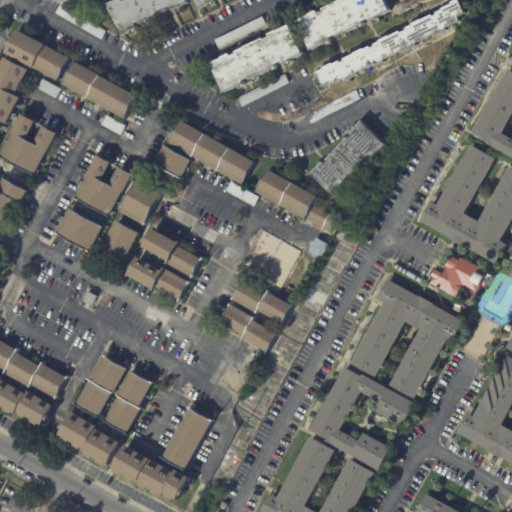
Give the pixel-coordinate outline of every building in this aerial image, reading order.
[(176,11),(174,12),(172,8),(168,10),(169,11),(149,22),(149,21),(141,25),(140,24),(137,26),(139,29),(123,37),(107,7),(114,3),(114,4),(121,0),(123,0),(125,4),(129,2),(128,0),(187,0),(190,5),(183,8),(176,11)] [(219,0),(202,8),(198,0),(219,0)] [(380,18),(372,21),(372,20),(365,23),(366,25),(338,38),(338,37),(333,40),(334,42),(326,46),(325,45),(313,51),(300,23),(313,17),(312,16),(320,12),(321,15),(328,12),(327,10),(347,0),(388,0),(394,12),(380,18)] [(460,22),(447,29),(448,30),(435,37),(434,36),(416,45),(417,46),(403,53),(402,52),(389,58),(390,60),(376,67),(375,65),(358,73),(359,75),(346,81),(345,79),(331,86),(330,84),(322,88),(315,74),(324,71),(323,69),(332,65),(332,66),(339,63),(340,65),(345,62),(344,60),(363,51),(370,48),(371,50),(375,48),(374,46),(380,43),(380,42),(389,38),(400,33),(401,35),(408,31),(407,30),(413,27),(412,26),(422,21),(422,22),(433,16),(433,18),(438,16),(437,14),(443,11),(443,10),(453,5),(452,3),(459,0),(466,14),(458,18),(460,22)] [(61,5),(106,30),(102,38),(56,13),(61,5)] [(265,17),(269,24),(220,49),(216,41),(265,17)] [(7,51),(2,48),(15,26),(70,58),(57,80),(7,51)] [(284,63),(281,64),(280,63),(274,66),(274,68),(247,81),(246,80),(241,82),(242,85),(234,88),(233,88),(221,93),(208,65),(221,59),(221,58),(229,55),(230,57),(236,55),(235,53),(263,40),(263,41),(270,38),(268,35),(276,32),(276,33),(289,27),(302,54),(284,63)] [(28,74),(17,95),(23,98),(8,124),(2,121),(0,124),(0,70),(2,67),(0,65),(0,63),(3,59),(5,60),(7,56),(31,69),(28,74)] [(128,116),(128,117),(66,81),(78,60),(141,95),(128,116)] [(511,70),(511,118),(504,133),(511,137),(511,155),(490,144),(491,141),(475,132),(510,69),(511,70)] [(286,74),(290,82),(241,106),(237,99),(286,74)] [(60,89),(55,98),(36,87),(41,77),(61,88),(60,89)] [(356,90),(360,98),(311,123),(307,115),(356,90)] [(35,121),(26,138),(34,143),(43,125),(58,133),(36,174),(0,155),(12,132),(10,131),(20,113),(35,121)] [(125,125),(120,134),(101,123),(106,114),(125,124),(125,125)] [(385,142),(373,155),(371,153),(368,156),(370,158),(348,181),(347,179),(344,182),(346,184),(334,197),(310,174),(322,161),(325,164),(328,160),(326,159),(347,136),(349,138),(352,134),(350,132),(362,119),(385,142)] [(212,168),(171,144),(183,122),(257,163),(244,186),(212,168)] [(169,146),(193,159),(183,177),(186,179),(180,188),(150,172),(166,144),(169,146)] [(473,146),(497,160),(466,214),(481,222),(511,167),(511,223),(502,241),(509,245),(498,264),(422,221),(433,202),(439,206),(473,146)] [(118,201),(110,215),(77,195),(90,174),(88,172),(98,155),(112,162),(102,179),(110,183),(120,166),(134,174),(118,201)] [(337,224),(332,234),(257,192),(270,170),(318,197),(314,205),(340,219),(337,224)] [(5,178),(29,191),(22,204),(16,200),(2,225),(0,223),(0,187),(5,178)] [(160,189),(165,192),(145,226),(122,212),(141,178),(160,189)] [(259,197),(254,206),(226,191),(231,181),(259,196),(259,197)] [(56,232),(69,207),(103,224),(90,249),(56,232)] [(142,234),(121,269),(99,256),(120,221),(142,234)] [(181,240),(185,241),(182,245),(205,258),(195,276),(169,262),(170,259),(145,246),(156,226),(158,227),(157,228),(180,241),(181,240)] [(300,250),(262,231),(243,268),(281,287),(300,250)] [(330,245),(322,259),(315,255),(323,241),(330,245)] [(169,261),(144,247),(139,255),(165,269),(169,261)] [(486,271),(476,290),(463,283),(456,296),(430,282),(433,275),(431,274),(435,267),(437,268),(440,262),(445,265),(450,255),(459,260),(460,256),(487,270),(486,271)] [(142,259),(164,271),(166,268),(191,282),(181,301),(157,287),(155,291),(128,276),(139,257),(142,259)] [(318,262),(311,275),(301,269),(307,257),(318,262)] [(290,301),(296,304),(287,323),(262,310),(260,312),(237,299),(246,281),(270,294),(272,291),(290,301)] [(465,321),(468,323),(457,342),(450,339),(416,399),(392,386),(423,331),(408,322),(377,378),(353,364),(386,304),(380,301),(391,281),(422,298),(423,297),(437,305),(436,306),(465,321)] [(93,293),(97,296),(92,306),(82,300),(88,290),(93,293)] [(281,334),(282,334),(272,353),(247,340),(249,337),(224,323),(234,305),(258,318),(257,321),(281,334)] [(67,374),(72,376),(60,397),(35,382),(33,385),(8,371),(9,368),(0,362),(0,336),(19,347),(26,335),(62,356),(56,367),(67,374)] [(106,356),(129,369),(115,393),(114,393),(99,418),(77,405),(91,380),(92,381),(106,356)] [(511,462),(504,458),(503,459),(489,451),(490,450),(458,432),(468,413),(475,417),(508,356),(511,358),(511,406),(502,424),(511,429),(511,462)] [(351,370),(361,375),(362,374),(414,402),(401,425),(374,410),(379,401),(360,391),(339,430),(357,440),(362,432),(390,447),(378,470),(325,441),(326,439),(310,430),(344,367),(351,370)] [(145,403),(143,408),(144,409),(132,433),(109,420),(121,397),(120,397),(134,372),(156,384),(145,403)] [(55,407),(43,427),(39,425),(38,427),(31,423),(32,421),(26,418),(25,419),(19,416),(20,413),(17,412),(15,415),(12,413),(11,415),(4,411),(6,408),(0,405),(0,375),(3,377),(2,380),(26,394),(28,391),(55,407)] [(190,406),(217,422),(189,470),(167,457),(173,446),(163,440),(184,403),(190,406)] [(110,467),(107,465),(106,468),(99,464),(100,462),(94,459),(93,461),(87,457),(88,455),(76,449),(77,446),(71,443),(70,445),(64,441),(65,439),(61,437),(64,431),(61,429),(64,424),(67,425),(73,414),(100,428),(99,431),(123,444),(110,467)] [(313,438),(334,449),(304,506),(314,511),(319,511),(348,457),(373,471),(351,511),(259,511),(269,493),(276,497),(309,436),(313,438)] [(115,470),(114,470),(127,446),(176,474),(177,471),(191,479),(185,492),(186,492),(183,497),(181,496),(177,502),(175,500),(174,503),(167,499),(168,497),(166,495),(164,498),(162,496),(160,498),(153,495),(154,493),(149,490),(148,492),(141,487),(142,486),(136,482),(135,485),(128,481),(129,478),(124,475),(123,478),(116,474),(117,472),(115,470)] [(461,511),(420,511),(429,495),(461,511)]
